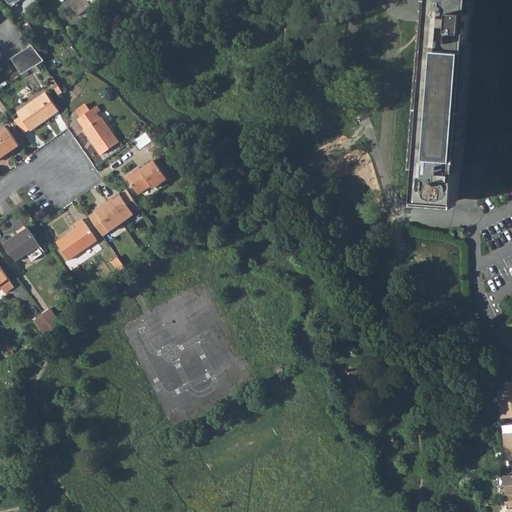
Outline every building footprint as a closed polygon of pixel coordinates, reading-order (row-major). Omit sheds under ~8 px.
[(88,0),(76,0),(72,4),(80,14),(92,5),(88,0)] [(429,0),(418,163),(422,163),(421,170),(421,178),(419,196),(419,200),(458,203),(459,199),(460,180),(461,173),(461,166),(465,166),(474,39),(470,38),(472,9),(476,9),(476,0),(429,0)] [(13,78),(43,60),(35,49),(31,44),(3,60),(13,78)] [(59,110),(46,92),(18,112),(30,130),(59,110)] [(100,109),(97,103),(79,116),(86,127),(84,128),(102,154),(120,142),(102,116),(101,117),(97,111),(100,109)] [(0,157),(19,145),(7,127),(0,131),(0,157)] [(141,170),(139,168),(126,177),(138,195),(151,187),(153,190),(171,178),(158,158),(141,170)] [(119,191),(114,195),(130,217),(140,210),(125,189),(119,193),(119,191)] [(114,195),(102,203),(118,227),(129,219),(128,218),(130,217),(114,195)] [(96,209),(89,214),(104,236),(113,229),(114,230),(118,227),(102,203),(95,208),(96,209)] [(76,223),(78,227),(57,242),(69,259),(97,240),(83,218),(76,223)] [(28,226),(4,242),(16,260),(30,250),(35,258),(45,251),(28,226)] [(119,258),(113,262),(120,273),(126,268),(119,258)] [(0,284),(5,292),(14,286),(0,265),(0,284)] [(41,312),(52,328),(60,321),(49,305),(40,311),(41,312)] [(33,318),(44,334),(52,328),(41,312),(33,318)] [(4,338),(12,356),(17,353),(9,336),(4,338)] [(474,377),(463,382),(467,391),(478,385),(474,377)] [(463,382),(455,385),(460,394),(467,391),(463,382)] [(511,383),(500,385),(501,393),(497,394),(500,420),(511,418),(511,383)] [(511,432),(502,434),(505,460),(509,460),(510,468),(511,467),(511,432)]
